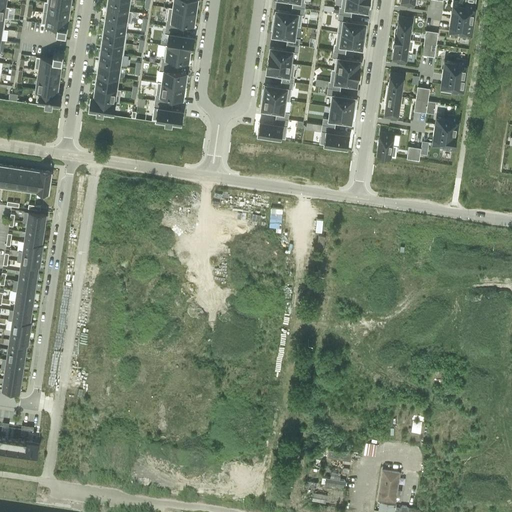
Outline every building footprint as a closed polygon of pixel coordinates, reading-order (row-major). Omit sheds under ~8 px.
[(107,1),(106,6),(107,6),(107,7),(127,11),(127,10),(128,0),(107,0),(108,1),(107,1)] [(173,0),(172,7),(172,8),(195,11),(195,8),(196,8),(197,2),(196,2),(196,0),(173,0)] [(339,6),(338,13),(351,15),(351,9),(367,11),(367,5),(368,5),(369,0),(340,0),(340,6),(339,6)] [(44,1),(42,12),(46,12),(66,15),(67,16),(67,15),(68,15),(69,11),(68,11),(69,5),(64,4),(47,2),(44,1)] [(452,4),(451,17),(472,21),(475,4),(464,2),(464,6),(452,4)] [(0,16),(4,17),(7,18),(9,7),(5,6),(0,5),(0,16)] [(273,14),(272,23),(295,26),(300,27),(302,15),(303,15),(304,8),(291,6),(290,12),(275,10),(275,15),(273,14)] [(105,13),(104,17),(105,17),(105,18),(125,21),(125,22),(130,22),(132,11),(127,10),(127,11),(107,7),(106,13),(105,13)] [(168,7),(165,26),(179,28),(180,21),(193,23),(193,20),(194,20),(195,14),(194,14),(195,11),(172,8),(172,7),(168,7)] [(42,12),(40,23),(44,24),(55,25),(57,26),(56,27),(56,32),(65,33),(66,25),(67,25),(67,22),(66,21),(67,16),(66,15),(46,12),(42,12)] [(338,20),(336,32),(365,36),(366,28),(364,28),(365,23),(350,21),(351,15),(338,13),(337,20),(338,20)] [(395,29),(393,38),(408,40),(408,39),(411,18),(398,16),(396,29),(395,29)] [(451,17),(449,30),(460,32),(459,36),(470,37),(472,21),(451,17)] [(103,24),(103,28),(104,28),(103,29),(124,32),(125,22),(125,21),(105,18),(104,24),(103,24)] [(272,23),(271,30),(272,30),(272,35),(287,37),(286,43),(299,45),(300,38),(294,37),(295,26),(272,23)] [(165,26),(164,33),(169,34),(167,45),(189,48),(189,49),(190,49),(191,48),(192,36),(178,34),(179,28),(165,26)] [(0,39),(7,41),(8,30),(3,29),(3,28),(0,28),(0,39)] [(102,30),(102,34),(103,34),(102,40),(125,43),(126,32),(124,32),(103,29),(103,30),(102,30)] [(425,30),(423,42),(429,43),(431,31),(425,30)] [(333,43),(332,50),(345,52),(346,46),(361,48),(362,43),(363,43),(365,36),(336,32),(335,43),(333,43)] [(394,47),(392,60),(405,62),(406,50),(411,51),(413,40),(408,39),(408,40),(393,38),(392,47),(394,47)] [(101,45),(100,51),(121,54),(123,54),(125,43),(102,40),(102,41),(101,41),(100,44),(101,45)] [(423,42),(421,54),(428,55),(429,43),(423,42)] [(268,53),(267,59),(290,62),(292,51),(298,52),(299,45),(286,43),(285,49),(270,47),(269,53),(268,53)] [(160,56),(159,63),(174,65),(174,59),(187,61),(188,57),(189,57),(190,51),(189,51),(189,49),(189,48),(167,45),(165,44),(163,56),(160,56)] [(332,50),(331,57),(335,58),(333,69),(358,73),(359,66),(358,66),(359,60),(344,58),(345,52),(332,50)] [(99,51),(98,56),(99,56),(99,62),(119,65),(119,64),(126,65),(128,56),(121,54),(100,51),(99,51)] [(35,56),(34,67),(38,68),(59,71),(60,65),(61,66),(61,62),(60,62),(62,54),(53,52),(52,58),(52,59),(50,58),(39,57),(35,56)] [(229,93),(235,55),(221,53),(216,91),(229,93)] [(267,66),(266,72),(281,74),(280,80),(293,82),(294,75),(293,75),(295,63),(290,62),(267,59),(266,66),(267,66)] [(444,61),(442,74),(464,77),(467,60),(456,59),(455,62),(444,61)] [(97,63),(97,68),(98,68),(97,74),(117,77),(119,65),(99,62),(98,63),(97,63)] [(159,63),(158,70),(163,71),(162,82),(161,82),(184,86),(184,83),(185,83),(186,77),(185,77),(186,73),(173,72),(174,65),(159,63)] [(34,67),(34,68),(38,68),(37,79),(57,82),(58,76),(59,76),(60,72),(59,72),(59,71),(38,68),(34,67)] [(328,80),(327,87),(340,89),(341,83),(356,85),(356,79),(357,79),(358,73),(333,69),(331,68),(329,80),(328,80)] [(386,84),(385,94),(400,96),(403,74),(390,72),(388,85),(386,84)] [(96,75),(95,80),(96,80),(95,86),(116,89),(117,77),(97,74),(97,75),(96,75)] [(442,74),(440,87),(451,88),(451,92),(462,93),(464,77),(442,74)] [(37,79),(35,89),(60,93),(56,92),(57,87),(58,87),(58,83),(57,83),(57,82),(37,79)] [(262,89),(261,97),(284,100),(289,101),(291,89),(292,89),(293,82),(280,80),(279,86),(264,84),(264,89),(262,89)] [(157,81),(154,100),(168,102),(169,96),(182,98),(182,95),(183,95),(184,89),(183,88),(184,86),(161,82),(162,82),(157,81)] [(93,97),(93,98),(114,101),(118,102),(120,89),(116,89),(95,86),(95,87),(94,87),(93,92),(94,92),(93,97)] [(327,87),(326,94),(332,95),(330,107),(354,110),(355,102),(353,102),(354,97),(339,95),(340,89),(327,87)] [(423,87),(421,99),(427,100),(429,88),(423,87)] [(37,90),(35,101),(37,101),(44,102),(44,105),(51,106),(51,105),(56,106),(57,101),(59,102),(59,100),(60,100),(61,95),(60,95),(60,93),(35,89),(35,90),(37,90)] [(385,103),(384,116),(396,118),(400,96),(385,94),(384,102),(384,103),(385,103)] [(90,99),(89,104),(90,105),(89,110),(96,111),(96,112),(106,114),(106,112),(112,113),(114,101),(93,98),(93,97),(91,97),(91,98),(91,99),(90,99)] [(261,97),(260,104),(261,104),(261,109),(276,111),(275,117),(288,119),(289,112),(283,111),(284,100),(261,97)] [(421,99),(419,111),(425,112),(427,100),(421,99)] [(154,100),(151,119),(164,121),(164,122),(170,123),(171,122),(179,123),(180,120),(181,120),(182,114),(181,114),(181,111),(167,109),(168,102),(154,100)] [(322,117),(321,124),(334,126),(335,120),(350,122),(351,117),(352,118),(354,110),(330,107),(328,118),(322,117)] [(436,117),(434,130),(456,133),(458,117),(447,115),(447,118),(436,117)] [(259,121),(257,134),(285,138),(288,119),(275,117),(274,123),(259,121)] [(321,124),(319,143),(346,147),(348,134),(333,132),(334,126),(321,124)] [(434,130),(432,143),(443,144),(443,148),(453,150),(456,133),(434,130)] [(379,132),(376,153),(394,156),(396,146),(391,145),(393,134),(379,132)] [(408,146),(406,158),(412,159),(414,147),(408,146)] [(414,147),(412,159),(418,160),(420,148),(414,147)] [(449,170),(450,161),(441,159),(439,168),(449,170)] [(7,165),(4,185),(15,187),(18,167),(7,165)] [(18,167),(15,187),(26,188),(29,169),(18,167)] [(29,169),(26,188),(37,190),(40,170),(29,169)] [(92,169),(91,186),(97,187),(99,169),(92,169)] [(40,170),(37,190),(48,192),(51,172),(40,170)] [(73,184),(72,208),(85,209),(86,184),(73,184)] [(27,222),(43,225),(45,214),(24,211),(22,222),(27,222)] [(26,232),(42,234),(43,225),(27,222),(26,232)] [(24,241),(41,243),(42,234),(26,232),(24,241)] [(318,235),(316,247),(323,248),(325,236),(318,235)] [(23,251),(40,253),(42,244),(41,243),(24,241),(23,251)] [(38,264),(39,264),(40,253),(23,251),(18,250),(16,261),(21,262),(38,264)] [(20,271),(36,273),(38,264),(21,262),(20,271)] [(18,280),(35,283),(36,273),(20,271),(18,280)] [(17,291),(33,293),(35,283),(18,280),(13,280),(12,290),(17,291)] [(15,300),(32,303),(33,293),(17,291),(15,300)] [(14,310),(30,312),(32,303),(15,300),(14,310)] [(30,323),(30,322),(29,322),(30,312),(14,310),(9,309),(7,320),(12,320),(30,323)] [(12,320),(11,330),(28,333),(30,323),(12,320)] [(11,330),(9,340),(26,342),(27,343),(28,333),(11,330)] [(9,340),(8,349),(24,352),(26,342),(9,340)] [(8,349),(6,359),(23,361),(24,352),(8,349)] [(5,369),(21,372),(23,361),(6,359),(2,358),(0,369),(5,369)] [(3,379),(20,382),(21,372),(5,369),(3,379)] [(20,382),(3,379),(2,389),(18,391),(20,382)] [(0,437),(0,439),(0,450),(11,453),(13,439),(0,437)] [(13,439),(11,453),(23,454),(25,440),(13,439)] [(23,454),(36,456),(38,442),(25,440),(23,454)] [(327,449),(326,457),(350,461),(351,453),(327,449)] [(381,469),(377,499),(394,502),(395,496),(400,497),(401,490),(396,489),(399,472),(381,469)] [(321,477),(320,483),(344,486),(344,480),(338,479),(339,473),(330,471),(329,478),(321,477)] [(313,492),(311,501),(325,503),(327,495),(313,492)] [(377,511),(399,511),(400,507),(395,506),(395,504),(379,502),(377,511)]
